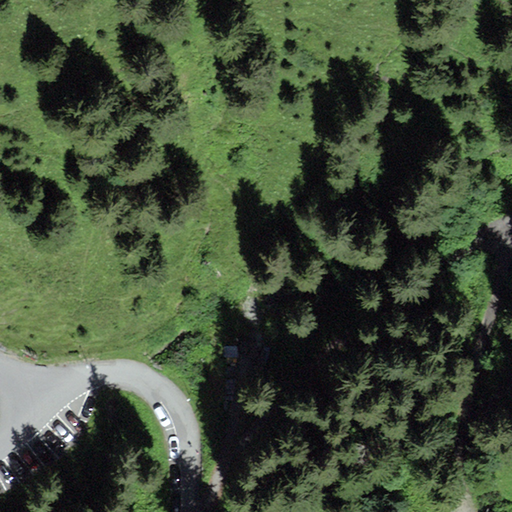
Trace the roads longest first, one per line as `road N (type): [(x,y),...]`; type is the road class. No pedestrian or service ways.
road 1 (track): [(193,511),(240,435),(243,356),(495,223),(511,227)]
road 2 (track): [(511,242),(458,511)]
road 3 (unclassified): [(23,387),(128,372),(156,385),(181,418),(189,511)]
